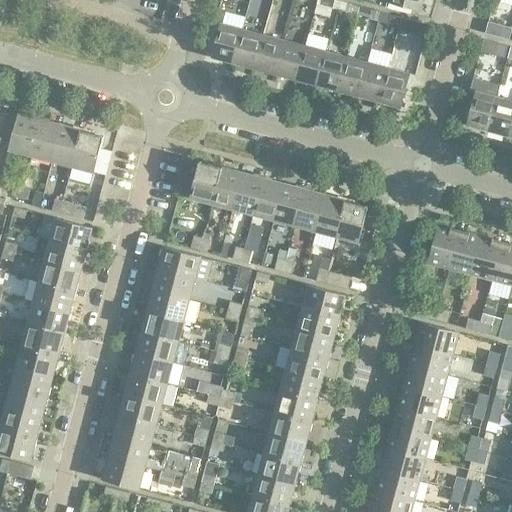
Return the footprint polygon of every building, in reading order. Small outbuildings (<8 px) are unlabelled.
[(338,1),(334,0),(325,0),(324,6),(336,9),(338,1)] [(422,0),(386,0),(386,1),(420,10),(422,0)] [(428,25),(404,18),(401,30),(425,37),(428,25)] [(511,28),(487,21),(484,33),(508,40),(511,28)] [(211,57),(232,63),(241,29),(220,23),(211,57)] [(262,35),(241,29),(232,63),(253,68),(262,35)] [(283,40),(262,35),(253,68),(274,74),(283,40)] [(482,39),(479,51),(503,58),(507,46),(482,39)] [(304,46),(283,40),(274,74),(295,80),(304,46)] [(325,51),(304,46),(295,80),(316,85),(325,51)] [(346,57),(325,51),(316,85),(337,91),(346,57)] [(366,62),(346,57),(337,91),(358,96),(366,62)] [(387,68),(366,62),(358,96),(378,102),(387,68)] [(409,74),(387,68),(378,102),(400,107),(409,74)] [(466,125),(487,131),(496,97),(475,91),(466,125)] [(511,121),(511,101),(496,97),(487,131),(508,136),(511,121)] [(0,139),(10,142),(11,142),(17,118),(16,118),(0,113),(0,139)] [(39,119),(17,113),(16,118),(17,118),(11,142),(10,142),(8,149),(30,155),(39,119)] [(60,125),(39,119),(30,155),(51,160),(60,125)] [(81,130),(60,125),(51,160),(71,166),(81,130)] [(103,136),(81,130),(71,166),(105,175),(112,148),(100,145),(103,136)] [(220,167),(198,162),(189,197),(211,203),(220,167)] [(241,173),(220,167),(211,203),(232,209),(241,173)] [(262,178),(241,173),(232,209),(252,214),(262,178)] [(283,184),(262,178),(252,214),(273,220),(283,184)] [(14,183),(10,195),(19,197),(22,185),(14,183)] [(304,189),(283,184),(273,220),(294,225),(304,189)] [(30,187),(22,185),(19,197),(27,200),(30,187)] [(324,195),(304,189),(294,225),(315,231),(324,195)] [(34,190),(30,205),(38,207),(42,192),(34,190)] [(345,200),(324,195),(315,231),(336,236),(345,200)] [(54,199),(51,211),(59,213),(62,201),(54,199)] [(367,206),(345,200),(336,236),(358,242),(367,206)] [(86,207),(62,201),(59,213),(82,219),(86,207)] [(14,207),(12,216),(24,219),(26,210),(14,207)] [(91,228),(55,218),(49,240),(85,250),(91,228)] [(459,231),(437,225),(427,263),(449,269),(459,231)] [(480,236),(459,231),(449,269),(470,275),(480,236)] [(193,236),(190,248),(198,250),(201,238),(193,236)] [(502,242),(480,236),(470,275),(491,280),(502,242)] [(210,240),(201,238),(198,250),(206,252),(210,240)] [(246,239),(243,249),(251,251),(256,252),(259,243),(246,239)] [(85,250),(49,240),(44,261),(79,270),(85,250)] [(17,245),(5,242),(2,250),(15,253),(17,245)] [(511,282),(511,244),(502,242),(491,280),(511,286),(511,282)] [(223,243),(220,254),(226,256),(229,244),(223,243)] [(199,257),(164,247),(158,269),(193,279),(194,278),(205,281),(210,261),(199,258),(199,257)] [(235,247),(231,259),(240,261),(243,249),(235,247)] [(251,251),(243,249),(240,261),(248,263),(251,251)] [(15,253),(2,250),(0,258),(13,262),(15,253)] [(278,250),(276,258),(285,260),(287,252),(278,250)] [(266,253),(263,263),(270,265),(273,255),(266,253)] [(321,257),(318,269),(327,271),(330,259),(321,257)] [(276,258),(273,270),(281,272),(285,260),(276,258)] [(293,262),(285,260),(281,272),(290,274),(293,262)] [(79,270),(44,261),(38,282),(74,291),(79,270)] [(236,275),(233,289),(245,292),(249,279),(251,270),(239,267),(236,275)] [(193,279),(158,269),(152,290),(188,299),(193,279)] [(318,269),(315,281),(323,283),(327,271),(318,269)] [(350,277),(327,271),(323,283),(347,290),(350,277)] [(257,272),(254,280),(267,284),(269,275),(257,272)] [(74,291),(38,282),(33,303),(68,312),(74,291)] [(344,295),(308,285),(302,307),(338,317),(344,295)] [(188,299),(152,290),(147,311),(182,320),(188,299)] [(229,301),(227,310),(240,313),(242,305),(229,301)] [(417,302),(414,315),(438,321),(441,309),(417,302)] [(68,312),(33,303),(27,324),(63,333),(68,312)] [(260,310),(247,306),(245,315),(258,318),(260,310)] [(338,317),(302,307),(297,328),(332,338),(338,317)] [(441,309),(438,321),(446,323),(449,311),(441,309)] [(240,313),(227,310),(225,318),(237,321),(240,313)] [(182,320),(147,311),(141,332),(177,341),(182,320)] [(258,318),(245,315),(243,323),(255,326),(258,318)] [(467,319),(465,328),(476,331),(479,322),(467,319)] [(491,326),(479,322),(476,331),(488,335),(491,326)] [(458,333),(419,323),(414,344),(452,354),(458,333)] [(63,333),(27,324),(21,345),(57,355),(63,333)] [(332,338),(297,328),(291,349),(327,358),(332,338)] [(500,328),(498,337),(509,340),(511,331),(500,328)] [(177,341),(141,332),(136,352),(171,362),(177,341)] [(218,343),(216,352),(228,355),(231,347),(218,343)] [(452,354),(414,344),(408,366),(446,376),(452,354)] [(57,355),(21,345),(16,366),(51,375),(57,355)] [(511,347),(507,346),(502,367),(511,370),(511,364),(511,347)] [(249,351),(236,348),(234,356),(246,360),(249,351)] [(327,358),(291,349),(286,370),(321,379),(327,358)] [(171,362),(136,352),(130,374),(166,383),(171,362)] [(228,355),(216,352),(214,360),(226,363),(228,355)] [(490,352),(487,364),(496,366),(499,354),(490,352)] [(246,360),(234,356),(232,365),(244,368),(246,360)] [(496,366),(487,364),(484,375),(493,378),(496,366)] [(51,375),(16,366),(10,387),(46,396),(51,375)] [(446,376),(408,366),(403,386),(441,396),(446,376)] [(511,370),(502,367),(498,379),(508,382),(511,370)] [(321,379),(286,370),(280,391),(316,400),(321,379)] [(166,383),(130,374),(125,395),(160,404),(166,383)] [(210,386),(208,395),(220,398),(222,390),(210,386)] [(441,396),(403,386),(397,407),(435,418),(441,396)] [(46,396),(10,387),(5,408),(40,417),(46,396)] [(234,393),(222,390),(220,398),(232,401),(234,393)] [(316,400),(280,391),(274,412),(310,422),(316,400)] [(479,394),(476,405),(485,408),(488,396),(479,394)] [(160,404),(125,395),(119,416),(155,425),(160,404)] [(220,398),(208,395),(206,403),(218,406),(220,398)] [(503,400),(494,397),(491,409),(500,412),(503,400)] [(232,401),(220,398),(218,406),(230,409),(232,401)] [(485,408),(476,405),(473,417),(482,419),(485,408)] [(435,418),(397,407),(392,428),(430,438),(435,418)] [(40,417),(5,408),(0,425),(0,428),(35,438),(40,417)] [(500,412),(491,409),(487,421),(496,423),(500,412)] [(310,422),(274,412),(269,433),(304,442),(310,422)] [(155,425),(119,416),(113,437),(149,446),(155,425)] [(196,427),(194,436),(206,439),(208,431),(196,427)] [(35,438),(0,428),(0,452),(29,460),(35,438)] [(430,438),(392,428),(386,449),(424,459),(430,438)] [(227,435),(214,432),(212,440),(224,444),(227,435)] [(304,442),(269,433),(263,454),(299,463),(304,442)] [(471,434),(467,448),(477,450),(480,437),(471,434)] [(206,439),(194,436),(192,444),(204,447),(206,439)] [(149,446),(113,437),(108,457),(143,467),(149,446)] [(489,439),(480,437),(477,450),(486,453),(489,439)] [(224,444),(212,440),(210,449),(222,452),(224,444)] [(477,450),(467,448),(464,461),(473,464),(477,450)] [(424,459),(386,449),(380,469),(419,480),(424,459)] [(181,477),(187,456),(165,450),(160,471),(181,477)] [(486,453),(477,450),(473,464),(482,466),(486,453)] [(299,463),(263,454),(258,475),(293,484),(299,463)] [(143,467),(108,457),(102,479),(138,489),(143,467)] [(10,461),(1,459),(0,464),(0,471),(7,473),(10,461)] [(33,467),(10,461),(7,473),(30,480),(33,467)] [(201,482),(213,485),(219,465),(206,461),(201,482)] [(185,469),(183,477),(195,481),(197,472),(185,469)] [(419,480),(380,469),(375,491),(413,501),(419,480)] [(160,473),(157,485),(170,489),(174,477),(160,473)] [(293,484),(258,475),(252,496),(288,505),(293,484)] [(195,481),(183,477),(180,486),(193,489),(195,481)] [(457,477),(454,489),(463,491),(466,479),(457,477)] [(481,483),(471,481),(468,493),(477,495),(481,483)] [(213,485),(201,482),(199,490),(211,494),(213,485)] [(117,489),(105,486),(103,495),(115,498),(117,489)] [(129,493),(117,489),(115,498),(127,501),(129,493)] [(463,491),(454,489),(450,501),(459,503),(463,491)] [(410,511),(413,501),(375,491),(369,511),(372,511),(410,511)] [(477,495),(468,493),(465,504),(474,507),(477,495)] [(286,511),(288,505),(252,496),(247,511),(286,511)] [(159,500),(147,497),(144,506),(157,509),(159,500)] [(168,511),(171,504),(159,500),(157,509),(167,511),(168,511)]
